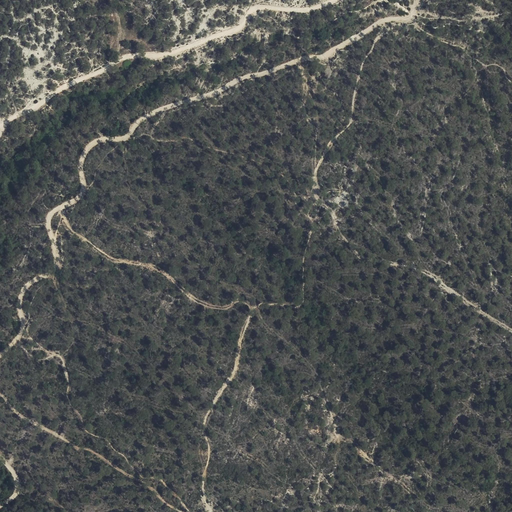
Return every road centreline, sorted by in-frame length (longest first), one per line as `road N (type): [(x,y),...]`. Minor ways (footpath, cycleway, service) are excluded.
road 1 (track): [(396,18),(140,118),(122,139),(86,150),(84,191),(48,220),(59,263),(27,284),(19,299),(22,326),(0,353)]
road 2 (track): [(331,0),(308,9),(260,5),(226,34),(118,59),(1,124)]
